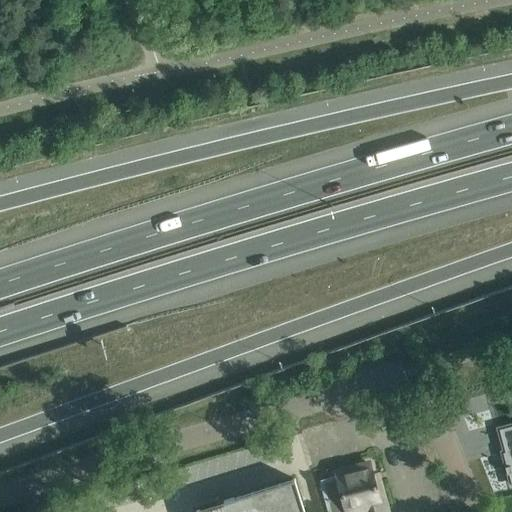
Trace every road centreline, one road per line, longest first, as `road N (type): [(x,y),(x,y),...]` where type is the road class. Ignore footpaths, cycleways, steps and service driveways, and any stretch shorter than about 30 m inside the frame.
road 1 (motorway): [(0,436),(511,253)]
road 2 (motorway): [(0,331),(511,177)]
road 3 (motorway): [(511,130),(0,284)]
road 4 (motorway): [(511,80),(0,207)]
road 5 (residential): [(0,497),(311,403),(376,375),(420,387)]
road 6 (residential): [(473,511),(420,387)]
